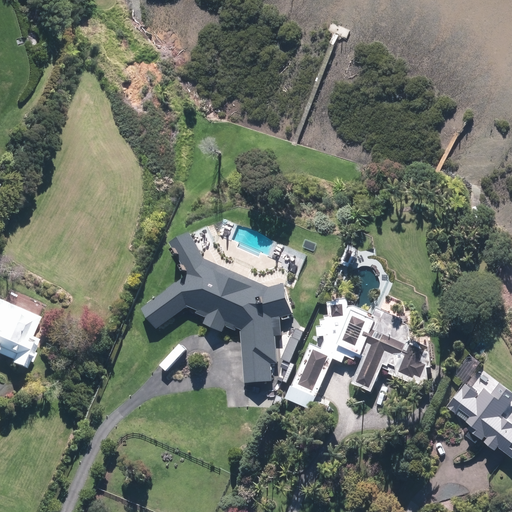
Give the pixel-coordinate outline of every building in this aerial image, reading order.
[(188,270),(146,308),(161,330),(189,306),(208,314),(204,326),(228,335),(232,324),(246,329),(252,380),(274,378),(272,361),(278,361),(277,347),(280,347),(276,312),(290,310),(288,286),(275,287),(210,258),(196,231),(175,242),(188,270)] [(284,264),(282,269),(289,273),(299,250),(276,240),(268,257),(284,264)] [(342,264),(351,268),(353,263),(356,264),(360,253),(357,252),(359,247),(351,244),(349,248),(347,247),(343,259),(344,260),(342,264)] [(11,362),(26,368),(39,338),(32,335),(40,316),(0,298),(0,353),(12,359),(11,362)] [(275,406),(293,415),(298,403),(313,409),(335,358),(345,363),(348,356),(357,360),(359,355),(366,358),(354,383),(374,392),(385,367),(393,371),(392,373),(415,383),(416,380),(427,385),(429,381),(433,380),(432,367),(436,367),(434,346),(421,341),(416,342),(415,326),(409,323),(409,320),(380,307),(377,313),(359,305),(351,305),(351,298),(339,299),(339,301),(330,302),(331,315),(327,315),(327,319),(322,319),(323,326),(319,326),(319,337),(326,336),(326,340),(323,347),(313,342),(293,386),(285,383),(275,406)] [(511,420),(507,417),(505,419),(503,417),(511,403),(511,399),(497,389),(493,393),(486,388),(482,394),(467,383),(449,408),(473,424),(470,428),(473,431),(469,436),(479,443),(483,437),(485,439),(487,436),(490,439),(488,442),(500,450),(502,447),(511,454),(511,420)] [(260,402),(266,404),(268,396),(263,394),(260,402)]
